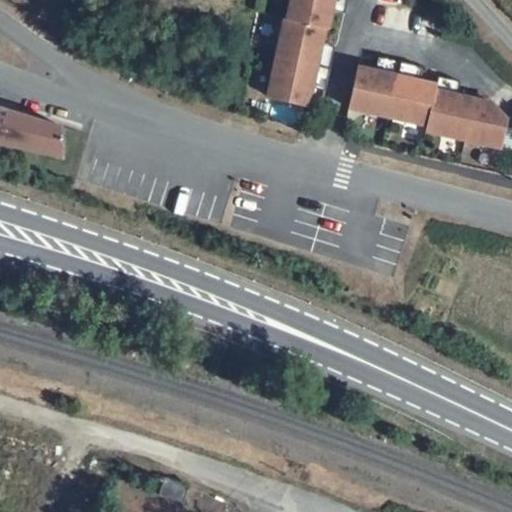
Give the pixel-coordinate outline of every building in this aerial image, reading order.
[(347,0),(291,0),(288,18),(325,26),(328,26),(332,9),(333,3),(347,6),(347,0)] [(347,6),(333,3),(332,9),(345,12),(347,6)] [(288,18),(285,18),(276,57),(330,68),(334,52),(320,49),(321,43),(325,26),(288,18)] [(334,52),(335,46),(321,43),(320,49),(334,52)] [(375,70),(382,71),(385,58),(379,56),(375,70)] [(330,68),(276,57),(268,95),(308,104),(312,87),(325,90),(326,83),(330,68)] [(375,70),(359,66),(349,107),(389,115),(401,61),(385,58),(382,71),(375,70)] [(389,115),(428,124),(437,83),(420,80),(414,78),(416,65),(401,61),(389,115)] [(420,80),(423,66),(416,65),(414,78),(420,80)] [(454,80),(438,76),(437,83),(428,124),(426,130),(466,139),(475,98),(458,95),(452,93),(454,80)] [(461,81),(454,80),(452,93),(458,95),(461,81)] [(492,102),(475,98),(466,139),(500,146),(507,117),(492,102)] [(62,125),(0,106),(0,141),(63,156),(62,125)] [(147,484),(149,477),(137,474),(135,481),(147,484)] [(165,479),(159,496),(183,504),(189,487),(165,479)]
